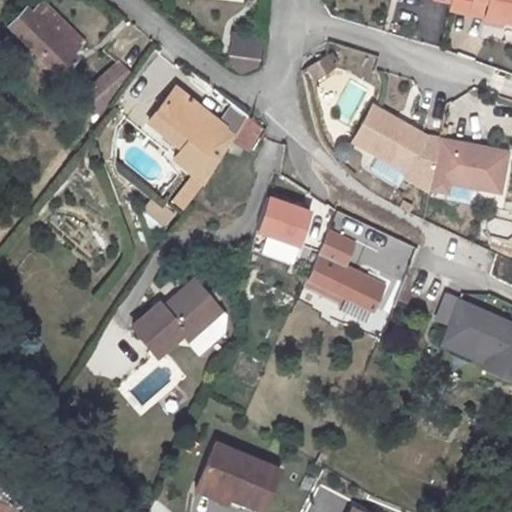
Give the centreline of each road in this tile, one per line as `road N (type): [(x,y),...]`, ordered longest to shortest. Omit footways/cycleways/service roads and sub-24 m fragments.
road 1 (residential): [(277,109),(333,179),(511,291)]
road 2 (residential): [(289,13),(511,89)]
road 3 (residential): [(277,109),(132,0)]
